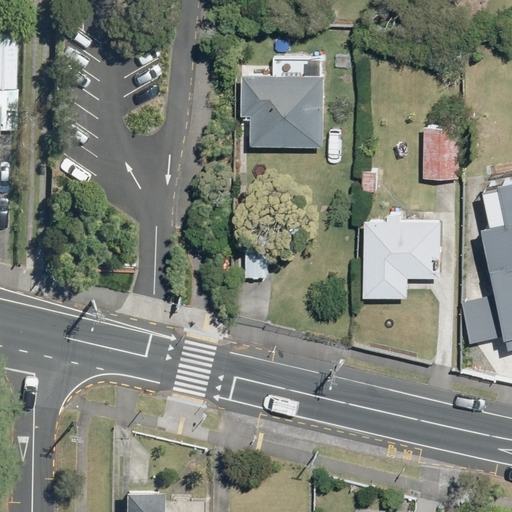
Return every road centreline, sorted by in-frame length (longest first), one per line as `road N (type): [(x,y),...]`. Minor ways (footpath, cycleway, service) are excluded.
road 1 (secondary): [(35,327),(511,441)]
road 2 (residential): [(35,327),(32,511)]
